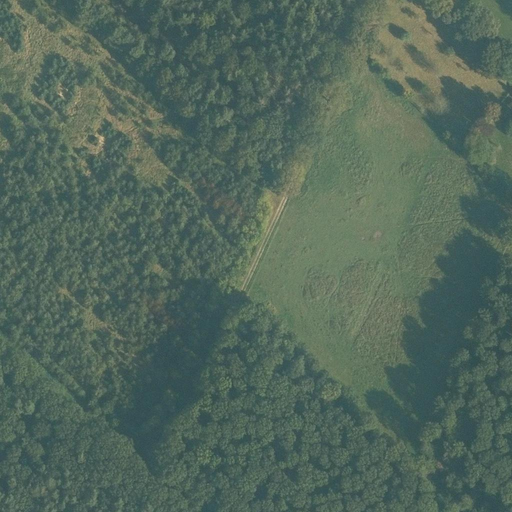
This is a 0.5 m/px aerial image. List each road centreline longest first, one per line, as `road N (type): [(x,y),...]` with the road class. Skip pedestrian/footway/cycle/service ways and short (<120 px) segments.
road 1 (track): [(151,481),(381,0)]
road 2 (track): [(286,207),(54,0)]
road 3 (unclassified): [(186,511),(0,350)]
